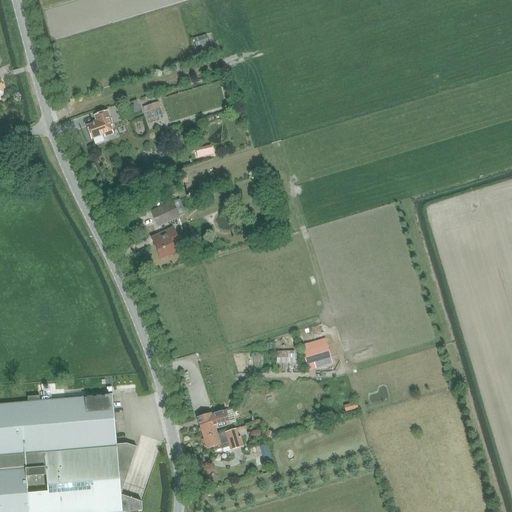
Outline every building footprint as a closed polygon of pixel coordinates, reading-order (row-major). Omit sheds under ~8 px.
[(113,126),(108,112),(96,117),(98,123),(87,127),(92,139),(104,135),(105,137),(114,134),(112,126),(113,126)] [(213,152),(210,144),(204,146),(206,154),(213,152)] [(201,203),(213,200),(211,192),(199,195),(201,203)] [(157,227),(179,217),(173,203),(151,213),(157,227)] [(182,248),(179,241),(173,227),(154,236),(158,244),(155,246),(161,259),(176,252),(176,251),(182,248)] [(277,351),(278,363),(296,363),(296,351),(277,351)] [(0,469),(25,468),(133,460),(137,448),(127,445),(116,445),(114,421),(115,421),(114,420),(113,420),(112,414),(114,414),(112,396),(0,405),(0,469)] [(226,412),(226,411),(215,414),(215,415),(211,416),(211,414),(197,418),(203,438),(217,434),(216,429),(230,425),(230,424),(234,423),(231,411),(226,412)] [(217,434),(203,438),(207,449),(214,447),(215,451),(230,447),(231,451),(241,448),(236,430),(225,433),(225,432),(217,434)] [(0,511),(134,511),(142,511),(141,503),(121,496),(133,460),(25,468),(0,469),(0,511)]
